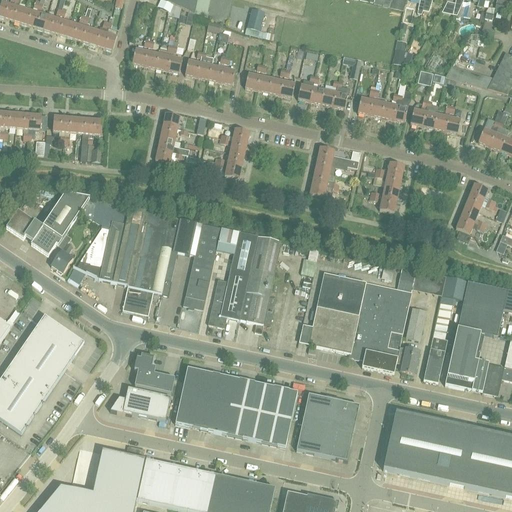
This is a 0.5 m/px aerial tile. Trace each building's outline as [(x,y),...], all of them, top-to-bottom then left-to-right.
[(25,11),(17,9),(18,4),(19,4),(20,0),(15,0),(15,2),(13,8),(9,22),(20,26),(25,11)] [(61,16),(62,11),(65,0),(60,0),(56,15),(61,16)] [(160,0),(161,1),(172,6),(182,10),(195,16),(194,17),(195,17),(206,22),(210,0),(160,0)] [(406,0),(404,0),(390,0),(389,6),(389,9),(404,12),(406,0)] [(420,0),(418,11),(417,15),(421,16),(422,12),(425,5),(426,0),(420,0)] [(426,0),(425,5),(422,12),(428,14),(431,6),(432,0),(426,0)] [(463,4),(464,1),(464,0),(457,0),(458,0),(456,0),(453,16),(457,17),(463,4)] [(490,3),(490,0),(473,0),(473,2),(478,3),(477,8),(483,10),(485,2),(490,3)] [(511,3),(511,0),(497,0),(495,10),(504,12),(506,1),(511,3)] [(0,19),(9,22),(13,8),(2,4),(0,9),(0,19)] [(42,11),(44,5),(43,5),(39,4),(38,9),(36,15),(32,29),(43,33),(48,18),(42,17),(43,11),(42,11)] [(463,4),(457,17),(471,20),(474,6),(463,4)] [(172,6),(168,17),(179,20),(182,10),(172,6)] [(94,32),(88,31),(89,25),(88,25),(93,12),(88,10),(85,18),(82,29),(78,43),(89,47),(94,32)] [(25,11),(20,26),(32,29),(36,15),(31,13),(25,11)] [(264,15),(252,12),(248,29),(259,32),(264,15)] [(82,29),(85,18),(81,16),(77,27),(71,25),(66,40),(78,43),(82,29)] [(55,36),(59,22),(48,18),(43,33),(55,36)] [(66,40),(71,25),(59,22),(55,36),(66,40)] [(208,25),(207,32),(219,35),(220,28),(208,25)] [(407,30),(407,26),(400,25),(399,30),(398,35),(405,37),(407,30)] [(101,50),(105,36),(94,32),(89,47),(101,50)] [(229,37),(219,35),(217,42),(227,44),(229,37)] [(105,36),(101,50),(112,53),(117,39),(105,36)] [(471,36),(466,44),(485,48),(487,39),(471,36)] [(190,41),(188,51),(194,52),(196,42),(190,41)] [(174,43),(168,42),(166,53),(172,54),(173,48),(174,43)] [(405,53),(395,51),(392,66),(401,68),(405,53)] [(144,69),(147,54),(135,52),(132,66),(144,69)] [(156,71),(159,57),(147,54),(144,69),(156,71)] [(208,83),(211,68),(213,61),(206,59),(207,55),(205,55),(202,54),(201,60),(200,66),(197,80),(208,83)] [(415,57),(407,54),(403,64),(412,67),(415,57)] [(494,81),(488,92),(508,97),(511,89),(511,57),(507,55),(494,81)] [(156,71),(167,74),(170,60),(159,57),(156,71)] [(433,57),(427,67),(436,72),(442,62),(433,57)] [(357,81),(359,68),(360,67),(361,63),(353,61),(344,59),(343,62),(342,66),(353,68),(351,79),(357,81)] [(170,60),(167,74),(179,77),(182,62),(176,61),(170,60)] [(185,78),(197,80),(200,66),(188,63),(185,78)] [(217,70),(211,68),(208,83),(220,85),(223,71),(217,70)] [(271,81),(265,80),(268,69),(262,68),(261,73),(259,79),(256,93),(268,96),(271,81)] [(452,68),(445,79),(451,81),(458,70),(452,68)] [(458,70),(451,81),(458,83),(464,72),(458,70)] [(223,71),(220,85),(232,88),(235,74),(223,71)] [(432,75),(420,72),(417,81),(430,84),(432,75)] [(464,72),(458,83),(464,84),(470,74),(464,72)] [(470,74),(464,84),(470,86),(476,75),(470,74)] [(476,75),(470,86),(476,88),(482,77),(476,75)] [(256,93),(259,79),(248,76),(244,91),(256,93)] [(434,76),(432,84),(443,87),(443,86),(444,84),(445,80),(445,79),(434,76)] [(482,77),(476,88),(482,90),(488,79),(482,77)] [(488,79),(482,90),(488,92),(494,81),(488,79)] [(456,83),(445,80),(444,84),(443,86),(454,90),(456,83)] [(280,98),(283,84),(271,81),(268,96),(280,98)] [(336,96),(333,110),(344,113),(347,98),(348,93),(349,91),(341,89),(343,83),(338,82),(338,84),(337,90),(336,96)] [(283,84),(280,98),(292,101),(295,87),(283,84)] [(404,126),(407,111),(409,102),(403,100),(406,87),(400,86),(398,97),(395,109),(392,123),(404,126)] [(300,88),(297,102),(309,105),(312,90),(306,89),(300,88)] [(312,90),(309,105),(321,107),(324,93),(318,92),(312,90)] [(324,93),(321,107),(333,110),(336,96),(324,93)] [(395,109),(398,97),(392,96),(390,107),(384,106),(381,120),(392,123),(395,109)] [(426,109),(427,103),(428,98),(423,96),(419,114),(413,112),(410,127),(422,129),(425,115),(426,109)] [(369,118),(372,103),(360,101),(357,115),(369,118)] [(384,106),(372,103),(369,118),(381,120),(384,106)] [(495,136),(504,114),(498,112),(489,134),(483,131),(478,145),(489,150),(495,136)] [(506,141),(500,138),(510,115),(504,113),(504,114),(495,136),(489,150),(500,154),(506,141)] [(16,131),(17,116),(5,115),(4,130),(16,131)] [(425,115),(422,129),(433,132),(436,117),(431,116),(425,115)] [(28,132),(30,117),(17,116),(16,131),(28,132)] [(163,128),(177,131),(180,120),(165,116),(163,128)] [(30,117),(28,132),(40,133),(42,118),(30,117)] [(448,120),(436,117),(433,132),(445,134),(448,120)] [(65,135),(66,120),(54,119),(53,134),(65,135)] [(69,135),(77,136),(78,121),(66,120),(65,135),(69,135)] [(460,123),(448,120),(445,134),(457,137),(460,123)] [(78,121),(77,136),(83,136),(81,164),(87,164),(87,163),(89,140),(89,137),(90,122),(88,122),(78,121)] [(90,122),(89,137),(101,138),(102,123),(90,122)] [(162,131),(160,140),(175,143),(177,131),(163,128),(162,131)] [(219,133),(209,130),(207,137),(217,139),(219,133)] [(232,143),(247,146),(249,135),(235,132),(232,143)] [(220,141),(217,140),(213,139),(212,143),(231,147),(230,155),(244,158),(247,146),(232,143),(229,143),(220,141)] [(188,158),(189,152),(174,149),(175,143),(160,140),(158,152),(172,155),(175,156),(183,157),(188,158)] [(511,159),(511,156),(511,143),(506,141),(500,154),(511,159)] [(37,144),(35,158),(44,159),(46,145),(37,144)] [(318,160),(317,162),(332,165),(335,166),(343,167),(357,170),(358,163),(333,158),(334,153),(320,150),(318,160)] [(102,166),(103,153),(93,152),(92,165),(102,166)] [(170,167),(172,155),(158,152),(155,164),(170,167)] [(242,170),(244,158),(230,155),(227,167),(242,170)] [(332,165),(317,162),(317,165),(315,174),(329,177),(331,169),(334,170),(342,171),(343,167),(335,166),(332,165)] [(401,180),(402,176),(404,168),(390,165),(388,173),(387,177),(401,180)] [(239,182),(242,170),(227,167),(225,179),(239,182)] [(312,186),(327,189),(338,191),(338,187),(327,185),(329,177),(315,174),(313,184),(312,186)] [(401,180),(387,177),(383,176),(376,175),(375,179),(386,181),(384,189),(399,192),(401,180)] [(338,191),(327,189),(312,186),(310,197),(324,201),(326,193),(337,195),(338,191)] [(483,203),(485,199),(488,192),(474,186),(470,196),(470,198),(483,203)] [(396,204),(399,192),(384,189),(382,201),(396,204)] [(89,202),(65,197),(43,229),(18,213),(6,230),(23,241),(25,239),(32,244),(31,247),(48,258),(56,247),(58,248),(79,217),(89,202)] [(482,207),(483,203),(470,198),(469,200),(465,209),(479,214),(482,207)] [(394,216),(396,204),(382,201),(379,213),(394,216)] [(479,214),(465,209),(461,218),(460,220),(474,226),(476,222),(479,214)] [(497,222),(502,224),(507,214),(501,212),(497,222)] [(460,222),(456,231),(460,233),(470,237),(473,229),(474,226),(460,220),(460,222)] [(196,225),(180,222),(174,252),(173,254),(177,255),(189,257),(194,259),(202,226),(196,225)] [(203,313),(221,231),(202,226),(194,259),(185,299),(185,298),(183,308),(203,313)] [(251,271),(258,239),(229,232),(224,255),(234,257),(228,285),(218,283),(208,327),(224,331),(227,320),(240,323),(240,322),(251,271)] [(471,237),(470,237),(460,233),(456,240),(468,244),(471,237)] [(73,250),(67,246),(71,240),(66,237),(58,248),(63,252),(51,269),(62,277),(73,261),(68,257),(73,250)] [(511,248),(511,241),(508,239),(502,237),(500,243),(511,248)] [(270,299),(275,272),(282,244),(258,238),(258,239),(251,271),(240,322),(246,324),(256,326),(255,334),(261,336),(263,328),(270,329),(276,301),(270,299)] [(403,337),(413,291),(416,273),(402,270),(397,292),(324,276),(308,348),(350,357),(350,359),(363,362),(362,370),(394,377),(396,365),(400,350),(402,336),(403,337)] [(276,301),(270,329),(263,328),(261,336),(282,340),(296,277),(275,272),(270,299),(276,301)] [(442,298),(446,280),(417,273),(416,273),(413,291),(442,298)] [(447,342),(445,342),(454,301),(458,282),(446,280),(442,298),(433,339),(429,358),(430,359),(426,377),(424,377),(423,383),(437,386),(447,342)] [(445,388),(468,393),(472,391),(478,364),(474,364),(480,336),(497,340),(503,313),(511,314),(511,294),(467,285),(451,358),(449,368),(445,388)] [(412,310),(406,341),(420,344),(426,314),(412,310)] [(0,422),(21,437),(84,345),(44,318),(0,383),(0,422)] [(0,323),(0,345),(10,330),(0,323)] [(396,365),(403,367),(401,374),(414,377),(419,354),(406,351),(400,350),(396,365)] [(151,369),(153,360),(141,357),(140,361),(136,360),(134,372),(137,373),(134,388),(171,396),(174,381),(153,376),(155,370),(151,369)] [(497,399),(501,381),(504,370),(488,367),(482,396),(497,399)] [(511,371),(505,370),(504,370),(501,381),(511,383),(511,371)] [(187,371),(175,426),(285,450),(297,395),(187,371)] [(128,391),(126,399),(125,402),(119,401),(114,408),(110,414),(117,415),(131,419),(132,417),(165,424),(170,400),(128,391)] [(308,397),(296,453),(336,462),(336,463),(347,466),(350,454),(349,454),(359,408),(341,405),(342,403),(326,400),(326,401),(308,397)] [(511,500),(511,440),(395,415),(383,472),(511,500)] [(134,511),(145,462),(102,453),(92,496),(60,489),(41,511),(134,511)] [(178,511),(187,511),(196,474),(186,472),(186,471),(167,467),(156,465),(148,505),(178,511)] [(208,511),(216,478),(206,476),(196,474),(187,511),(208,511)] [(228,511),(235,482),(225,480),(216,478),(208,511),(228,511)] [(249,511),(255,486),(245,484),(235,482),(228,511),(249,511)] [(255,486),(249,511),(270,511),(275,491),(264,489),(264,488),(255,486)] [(287,495),(283,511),(334,511),(336,506),(287,495)]
